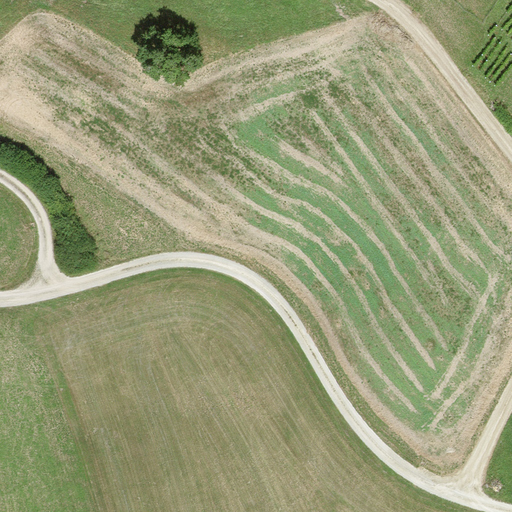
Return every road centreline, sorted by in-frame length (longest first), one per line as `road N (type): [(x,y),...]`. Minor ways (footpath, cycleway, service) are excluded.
road 1 (track): [(0,303),(181,258),(244,273),(290,324),(377,452),(460,498),(504,511)]
road 2 (track): [(374,0),(392,8),(511,160)]
road 3 (track): [(0,179),(36,208),(48,288)]
